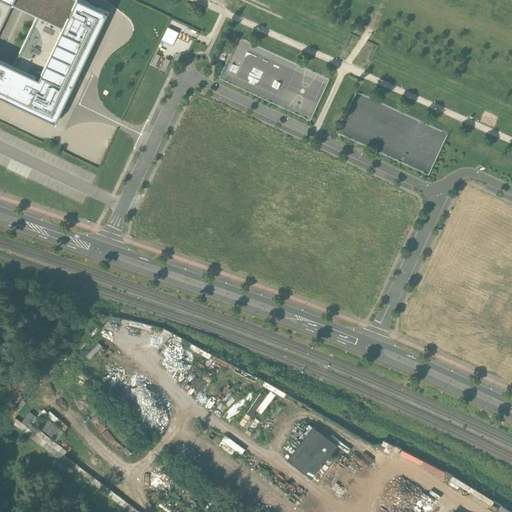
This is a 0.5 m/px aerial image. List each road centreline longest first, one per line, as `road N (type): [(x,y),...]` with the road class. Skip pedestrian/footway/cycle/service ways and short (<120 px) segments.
road 1 (unclassified): [(437,196),(189,78),(103,250)]
road 2 (tertiary): [(103,250),(369,346)]
road 3 (unclassified): [(369,346),(437,196)]
road 4 (tertiary): [(369,346),(511,408)]
